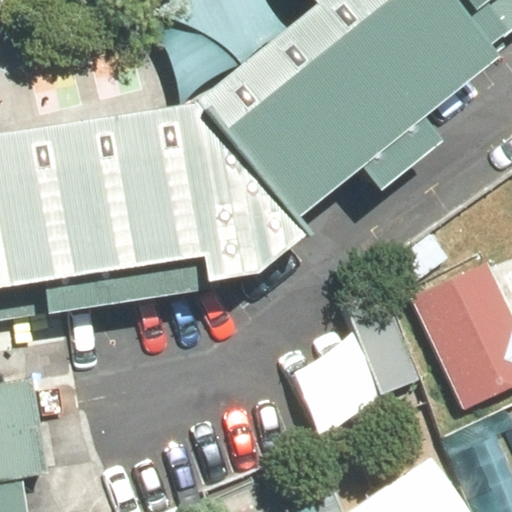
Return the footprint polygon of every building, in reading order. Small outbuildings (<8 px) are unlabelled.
[(0,119),(0,292),(305,235),(511,52),(511,0),(294,0),(189,89),(0,119)] [(511,260),(426,298),(474,408),(511,391),(511,260)] [(399,313),(292,375),(329,440),(436,378),(399,313)] [(0,511),(29,511),(8,374),(0,375),(0,511)] [(511,511),(511,458),(503,434),(477,443),(501,511),(511,511)]
